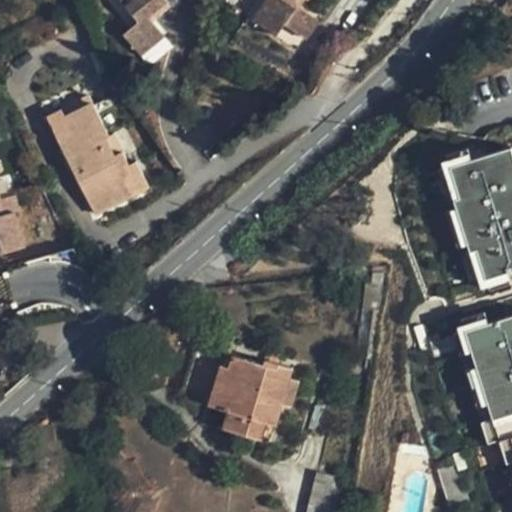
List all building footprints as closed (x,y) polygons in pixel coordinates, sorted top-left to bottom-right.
[(111,0),(130,20),(116,37),(137,55),(157,30),(142,17),(137,12),(146,0),(111,0)] [(146,0),(137,12),(142,17),(156,0),(146,0)] [(264,0),(254,0),(246,10),(252,15),(264,0)] [(264,0),(252,15),(274,33),(284,22),(302,37),(317,19),(298,4),(301,0),(264,0)] [(55,140),(92,216),(149,189),(137,165),(130,167),(123,154),(117,156),(109,140),(93,106),(65,119),(71,132),(55,140)] [(62,111),(45,119),(55,140),(71,132),(65,119),(62,111)] [(117,156),(123,154),(116,138),(109,140),(117,156)] [(511,165),(507,149),(440,170),(475,284),(511,272),(511,165)] [(0,213),(0,255),(11,253),(1,213),(0,213)] [(385,290),(387,275),(376,273),(375,290),(385,290)] [(382,313),(383,307),(385,290),(375,290),(372,313),(382,313)] [(379,341),(382,313),(372,313),(367,359),(375,360),(379,341)] [(511,423),(511,316),(462,331),(491,429),(500,427),(511,423)] [(281,406),(289,380),(292,367),(268,360),(267,364),(235,355),(232,366),(230,372),(235,374),(228,400),(224,410),(232,412),(227,429),(261,439),(266,423),(276,426),(281,406)] [(230,372),(232,366),(223,364),(211,407),(224,410),(228,400),(235,374),(230,372)] [(291,409),(298,382),(289,380),(281,406),(291,409)] [(266,423),(261,439),(271,441),(276,426),(266,423)] [(511,423),(500,427),(511,467),(511,423)] [(320,471),(308,511),(333,511),(344,477),(320,471)]
